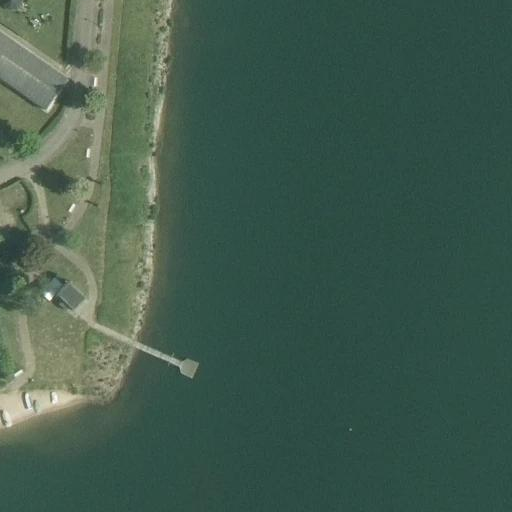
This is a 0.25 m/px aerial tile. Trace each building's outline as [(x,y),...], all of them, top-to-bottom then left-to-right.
[(69,83),(0,35),(0,78),(48,112),(69,83)] [(3,192),(9,204),(20,198),(14,186),(3,192)] [(0,223),(10,221),(4,190),(0,190),(0,223)] [(0,240),(5,247),(24,233),(20,226),(0,239),(0,240)] [(86,302),(70,287),(72,285),(71,284),(54,302),(55,303),(59,299),(75,314),(86,302)]
